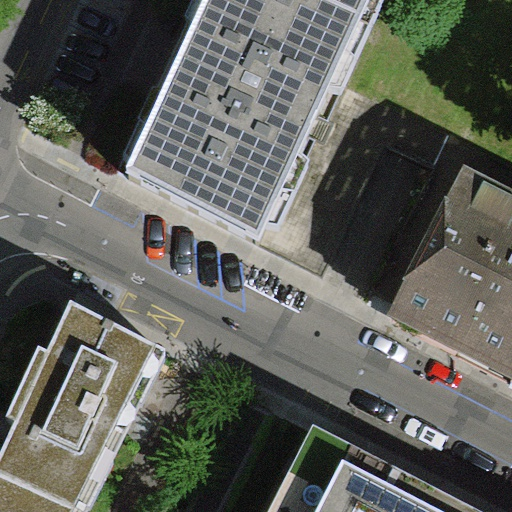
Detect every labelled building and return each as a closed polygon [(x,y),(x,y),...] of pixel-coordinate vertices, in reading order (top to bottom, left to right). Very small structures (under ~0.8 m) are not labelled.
[(361,29),(296,0),(214,0),(133,180),(261,246),(337,85),(361,29)] [(296,0),(361,29),(374,0),(296,0)] [(511,374),(511,206),(463,182),(395,315),(511,374)] [(0,464),(0,478),(72,511),(88,511),(168,356),(74,308),(0,464)] [(476,511),(311,429),(270,511),(476,511)] [(0,511),(72,511),(0,478),(0,511)]
